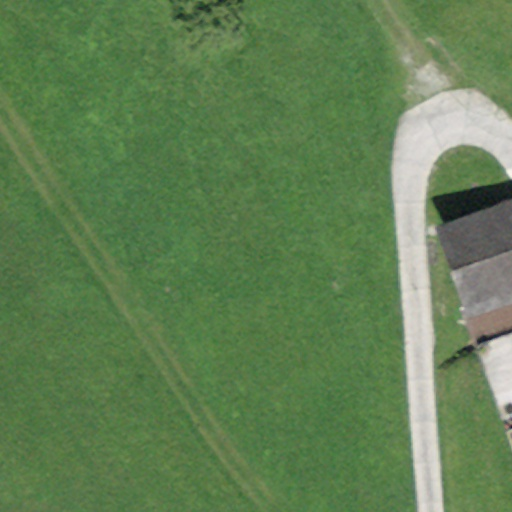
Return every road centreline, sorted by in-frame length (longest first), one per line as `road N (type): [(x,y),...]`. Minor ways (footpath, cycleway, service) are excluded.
road 1 (track): [(0,90),(153,336),(287,511)]
road 2 (unclassified): [(433,511),(412,156),(427,128),(455,119),(490,128),(511,149)]
